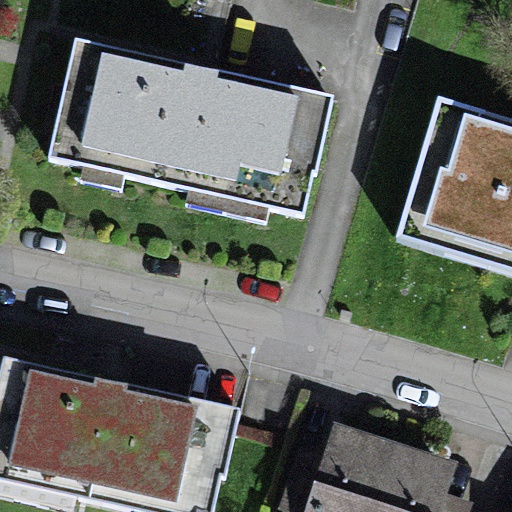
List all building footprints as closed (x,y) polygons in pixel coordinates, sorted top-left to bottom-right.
[(0,0),(0,73),(14,0),(0,0)] [(364,113),(85,49),(55,181),(334,245),(364,113)] [(511,131),(450,111),(403,255),(511,290),(511,131)] [(218,511),(240,418),(1,363),(0,369),(0,484),(120,511),(218,511)] [(374,511),(392,452),(334,434),(309,511),(374,511)] [(392,452),(374,511),(439,511),(452,471),(392,452)]
